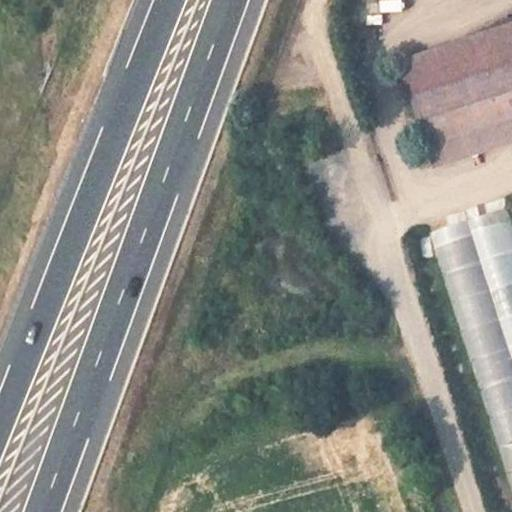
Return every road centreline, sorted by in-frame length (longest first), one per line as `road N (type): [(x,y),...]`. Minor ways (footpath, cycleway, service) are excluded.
road 1 (motorway): [(44,511),(231,0)]
road 2 (motorway): [(169,0),(0,425)]
road 3 (unclassified): [(354,144),(472,511)]
